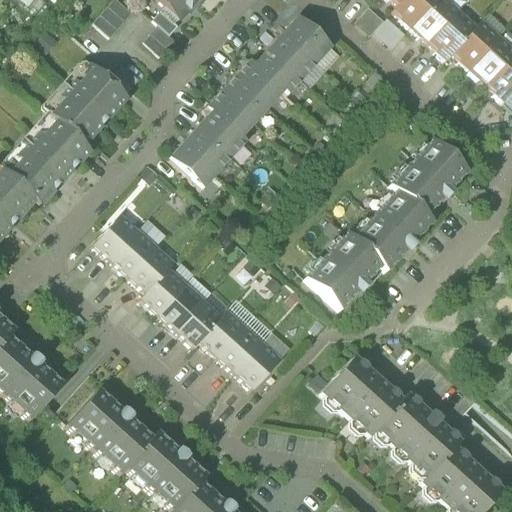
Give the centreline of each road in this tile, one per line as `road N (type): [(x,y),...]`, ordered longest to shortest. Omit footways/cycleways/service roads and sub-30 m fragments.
road 1 (residential): [(369,511),(330,474),(244,459),(226,447),(34,270),(160,128),(166,84),(243,0)]
road 2 (residential): [(305,0),(499,172)]
road 3 (residential): [(499,172),(495,216),(396,333)]
